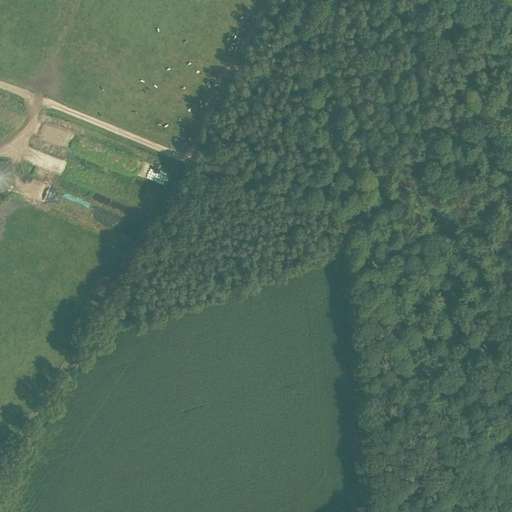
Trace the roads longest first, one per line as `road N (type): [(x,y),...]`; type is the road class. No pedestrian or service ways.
road 1 (track): [(0,471),(191,159)]
road 2 (track): [(511,459),(417,346),(364,209)]
road 3 (track): [(364,209),(284,0)]
road 4 (track): [(0,86),(191,159)]
road 5 (track): [(191,159),(347,216),(364,209)]
road 6 (track): [(191,159),(270,0)]
